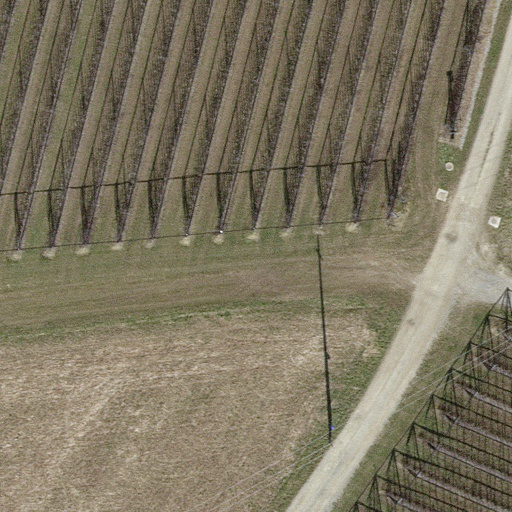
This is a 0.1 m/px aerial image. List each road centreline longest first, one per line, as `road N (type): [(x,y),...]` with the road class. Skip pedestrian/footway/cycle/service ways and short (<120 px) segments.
road 1 (track): [(0,299),(467,271)]
road 2 (track): [(307,511),(467,271)]
road 3 (track): [(467,271),(511,61)]
